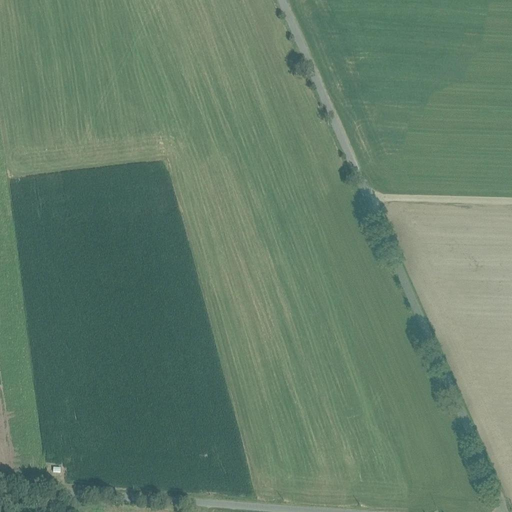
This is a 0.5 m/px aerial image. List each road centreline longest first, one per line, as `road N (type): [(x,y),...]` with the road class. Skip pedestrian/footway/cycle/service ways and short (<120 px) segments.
road 1 (unclassified): [(504,511),(280,0)]
road 2 (unclassified): [(0,490),(290,511)]
